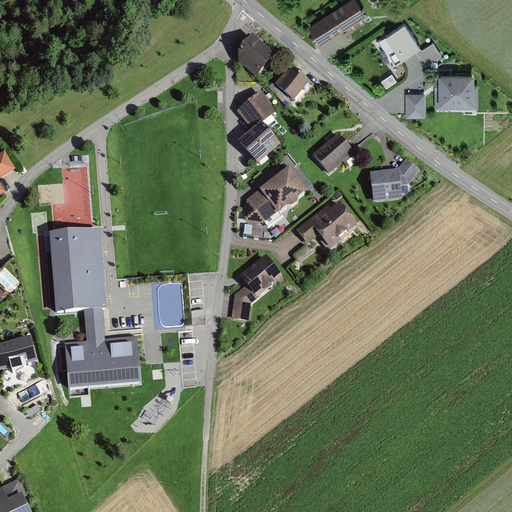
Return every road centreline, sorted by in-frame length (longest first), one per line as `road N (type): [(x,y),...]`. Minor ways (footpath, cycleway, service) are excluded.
road 1 (tertiary): [(248,4),(440,165),(511,212)]
road 2 (residential): [(222,44),(230,60),(231,191),(212,356)]
road 3 (residential): [(95,129),(112,286)]
road 4 (track): [(212,356),(203,511)]
road 5 (residential): [(222,44),(95,129)]
road 6 (residential): [(95,129),(25,181),(0,218)]
